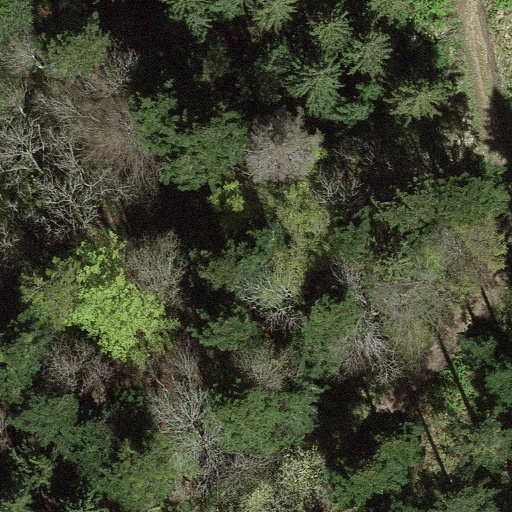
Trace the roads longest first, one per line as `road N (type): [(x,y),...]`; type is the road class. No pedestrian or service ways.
road 1 (track): [(511,216),(508,257),(313,511)]
road 2 (track): [(476,0),(511,213)]
